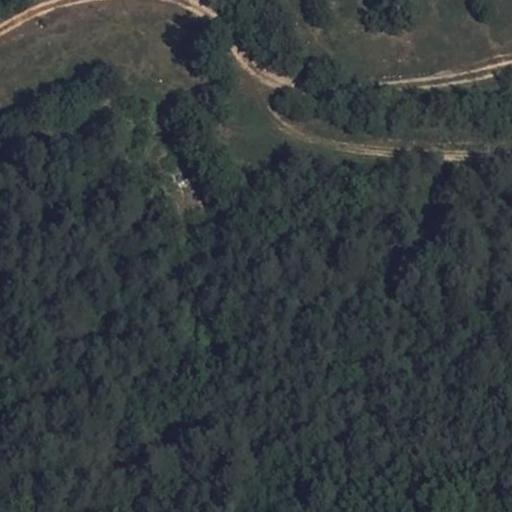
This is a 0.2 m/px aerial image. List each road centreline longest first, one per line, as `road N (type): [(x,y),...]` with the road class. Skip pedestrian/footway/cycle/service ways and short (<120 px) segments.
road 1 (track): [(149,0),(201,8),(244,68),(308,131),(511,146)]
road 2 (track): [(511,64),(261,84)]
